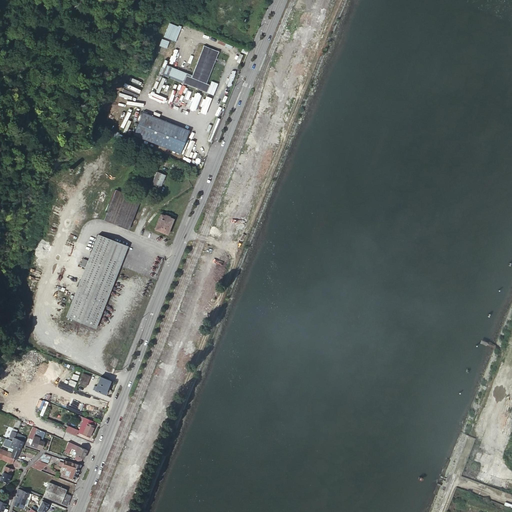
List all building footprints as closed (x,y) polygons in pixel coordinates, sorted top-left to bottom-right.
[(161,75),(206,93),(209,85),(205,83),(218,52),(203,46),(191,75),(165,64),(161,75)] [(306,62),(311,52),(304,49),(300,59),(306,62)] [(134,96),(135,92),(123,87),(120,95),(133,101),(135,97),(134,96)] [(183,154),(191,131),(143,113),(134,137),(183,154)] [(115,130),(113,134),(123,138),(125,134),(115,130)] [(164,175),(156,172),(150,186),(159,189),(164,175)] [(104,220),(127,229),(139,200),(115,191),(104,220)] [(156,229),(167,234),(173,219),(162,215),(156,229)] [(66,316),(95,328),(127,246),(98,234),(66,316)] [(214,277),(221,280),(223,274),(217,271),(214,277)] [(196,343),(199,335),(192,332),(189,340),(196,343)] [(109,365),(115,368),(118,360),(112,358),(109,365)] [(82,373),(78,384),(85,387),(90,376),(82,373)] [(110,380),(100,376),(96,386),(94,385),(93,389),(94,389),(94,390),(105,395),(107,390),(106,390),(110,380)] [(96,423),(84,418),(78,433),(89,437),(96,423)] [(29,445),(36,447),(40,438),(33,436),(37,428),(34,427),(33,426),(28,437),(29,438),(32,440),(29,445)] [(40,438),(36,447),(42,449),(44,442),(41,441),(45,432),(37,428),(33,436),(40,438)] [(16,432),(14,437),(16,438),(22,441),(24,436),(16,432)] [(52,435),(46,451),(54,453),(60,438),(52,435)] [(21,444),(22,441),(16,438),(15,442),(10,440),(8,446),(12,448),(18,450),(21,444)] [(72,443),(68,442),(67,445),(64,452),(69,453),(71,448),(75,449),(74,451),(77,452),(75,455),(76,455),(73,460),(80,462),(82,458),(83,459),(86,450),(78,446),(72,443)] [(0,448),(0,452),(6,455),(12,458),(15,459),(18,451),(18,450),(12,448),(11,452),(7,450),(7,451),(0,448)] [(6,455),(0,452),(0,458),(7,461),(10,462),(12,458),(6,455)] [(44,453),(30,466),(40,470),(47,464),(49,459),(50,456),(44,453)] [(63,467),(71,470),(74,463),(63,460),(62,463),(60,462),(58,466),(61,467),(63,467)] [(74,463),(71,470),(63,467),(62,470),(61,473),(65,474),(65,475),(69,476),(68,478),(74,480),(80,465),(74,463)] [(0,480),(6,483),(12,469),(5,466),(2,473),(0,472),(0,480)] [(48,481),(42,496),(60,504),(65,492),(66,489),(48,481)] [(15,496),(25,499),(27,493),(27,492),(17,489),(15,496)] [(65,492),(60,504),(67,506),(71,495),(65,492)] [(15,496),(14,501),(23,505),(25,499),(15,496)] [(36,511),(38,511),(43,511),(48,504),(42,501),(36,511)]
